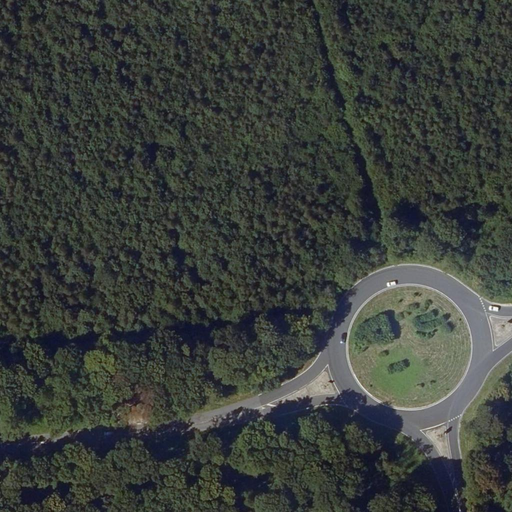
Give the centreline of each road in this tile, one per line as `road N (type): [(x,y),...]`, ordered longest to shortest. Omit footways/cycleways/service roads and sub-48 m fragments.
road 1 (track): [(312,0),(398,278)]
road 2 (primary): [(347,315),(311,375),(194,427)]
road 3 (primary): [(0,444),(194,427)]
road 4 (primary): [(194,427),(361,402)]
road 5 (primary): [(457,294),(398,278),(374,287),(347,315)]
